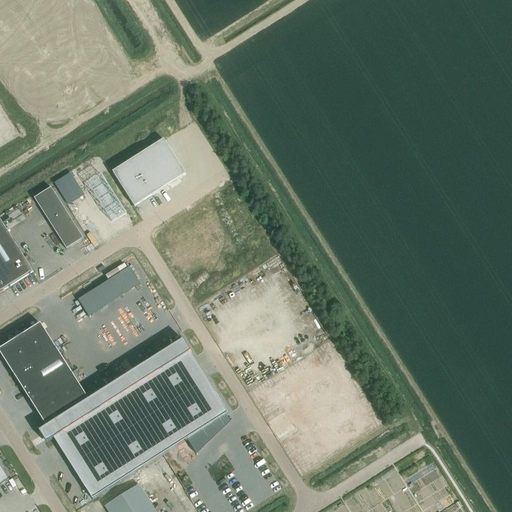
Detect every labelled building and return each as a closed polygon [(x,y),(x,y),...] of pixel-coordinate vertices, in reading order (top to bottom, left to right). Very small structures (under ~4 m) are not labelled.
[(164,141),(112,173),(135,208),(186,175),(164,141)] [(125,213),(126,213),(102,175),(87,184),(111,222),(121,216),(122,216),(126,213),(125,213)] [(67,214),(50,224),(66,250),(83,239),(67,214)] [(0,221),(0,220),(0,293),(3,292),(5,292),(4,291),(33,272),(0,221)] [(43,311),(59,338),(82,324),(65,297),(43,311)] [(41,325),(41,324),(0,350),(0,354),(14,377),(30,403),(31,403),(46,428),(39,432),(47,445),(54,440),(93,501),(228,415),(190,354),(191,353),(184,341),(89,401),(41,325)] [(54,454),(50,457),(54,464),(59,461),(54,454)] [(0,466),(0,486),(9,481),(0,466)] [(107,511),(156,511),(140,486),(105,508),(107,511)]
